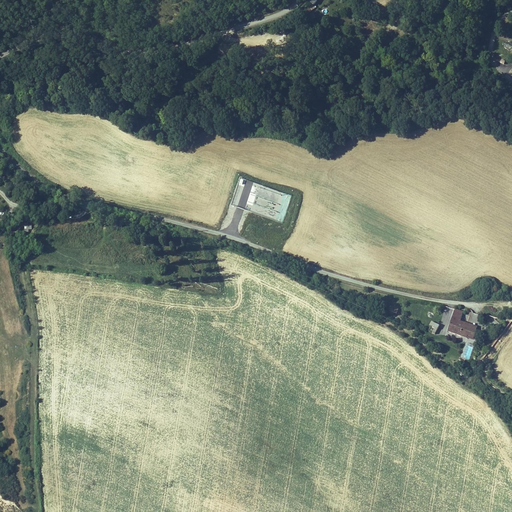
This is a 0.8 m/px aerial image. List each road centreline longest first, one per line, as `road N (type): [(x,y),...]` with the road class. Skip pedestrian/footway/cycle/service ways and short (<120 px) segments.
road 1 (unclassified): [(0,151),(76,198),(230,237),(335,275),(474,304)]
road 2 (unclassified): [(0,56),(65,34),(135,53),(162,51),(297,0)]
